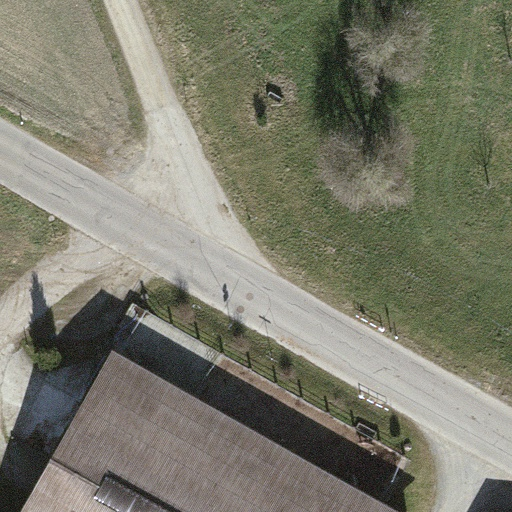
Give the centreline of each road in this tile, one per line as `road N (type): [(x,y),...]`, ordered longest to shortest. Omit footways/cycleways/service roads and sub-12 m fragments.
road 1 (tertiary): [(0,163),(511,447)]
road 2 (track): [(117,0),(178,157),(146,247),(39,281),(0,318)]
